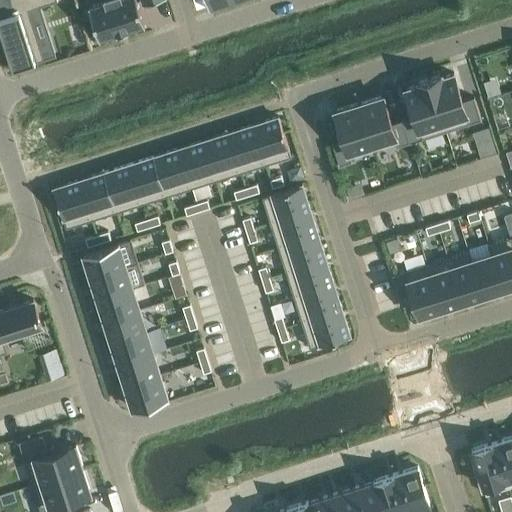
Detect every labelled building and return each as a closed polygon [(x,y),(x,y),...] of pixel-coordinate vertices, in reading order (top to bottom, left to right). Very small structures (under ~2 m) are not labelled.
[(42,60),(27,11),(56,1),(56,0),(7,0),(12,15),(0,18),(0,50),(1,52),(5,51),(11,70),(42,60)] [(146,24),(138,0),(103,0),(104,1),(90,6),(100,39),(146,24)] [(441,74),(429,78),(446,130),(481,119),(474,96),(462,100),(453,72),(442,76),(441,74)] [(414,115),(403,118),(410,141),(446,130),(429,78),(416,82),(417,84),(406,87),(414,115)] [(382,95),(358,102),(373,148),(396,141),(397,146),(410,141),(403,118),(391,122),(382,95)] [(344,137),(332,141),(339,164),(351,160),(350,156),(373,148),(358,102),(357,103),(357,102),(336,109),(337,109),(335,110),(344,137)] [(291,155),(278,115),(252,123),(265,164),(291,155)] [(252,123),(228,131),(240,171),(260,165),(265,164),(252,123)] [(228,131),(203,139),(216,179),(240,171),(228,131)] [(203,139),(178,147),(191,187),(216,179),(203,139)] [(178,147),(153,155),(166,195),(191,187),(178,147)] [(166,195),(153,155),(129,163),(141,203),(166,195)] [(129,163),(104,171),(117,211),(141,203),(129,163)] [(374,168),(351,177),(358,195),(381,186),(374,168)] [(104,171),(79,179),(92,219),(117,211),(104,171)] [(281,175),(270,179),(272,186),(284,183),(281,175)] [(79,179),(53,187),(66,227),(92,219),(79,179)] [(257,183),(245,186),(248,194),(259,191),(257,183)] [(310,210),(302,184),(262,197),(270,223),(310,210)] [(245,186),(234,190),(236,198),(248,194),(245,186)] [(207,199),(196,202),(198,210),(210,206),(207,199)] [(196,202),(184,206),(187,214),(198,210),(196,202)] [(480,217),(478,209),(466,212),(469,220),(480,217)] [(318,235),(310,210),(270,223),(278,248),(318,235)] [(160,222),(157,215),(146,218),(149,226),(160,222)] [(250,215),(242,218),(246,229),(254,227),(250,215)] [(146,218),(135,222),(137,229),(149,226),(146,218)] [(439,230),(450,226),(448,218),(436,222),(439,230)] [(254,227),(246,229),(246,230),(250,241),(258,239),(254,227)] [(438,227),(427,231),(430,238),(440,235),(438,227)] [(108,230),(97,234),(99,241),(111,238),(108,230)] [(97,234),(85,237),(88,245),(99,241),(97,234)] [(326,260),(318,235),(278,248),(286,273),(326,260)] [(511,235),(488,243),(491,252),(492,252),(503,287),(511,284),(511,235)] [(91,250),(83,253),(87,266),(90,276),(137,261),(130,238),(91,250)] [(169,238),(162,240),(165,252),(173,249),(171,245),(169,238)] [(469,249),(447,256),(462,300),(482,294),(471,259),(472,258),(469,249)] [(472,258),(471,259),(482,294),(503,287),(492,252),(491,252),(472,258)] [(447,256),(427,263),(441,307),(462,300),(447,256)] [(176,259),(168,262),(172,274),(180,271),(176,259)] [(294,297),(334,285),(326,260),(286,273),(294,297)] [(137,261),(90,276),(97,297),(133,286),(144,282),(137,261)] [(427,263),(392,274),(399,296),(411,293),(418,314),(441,307),(427,263)] [(270,278),(267,266),(259,269),(263,280),(270,278)] [(180,271),(169,275),(175,296),(187,292),(180,271)] [(270,278),(263,280),(266,291),(273,288),(270,278)] [(302,322),(342,309),(334,285),(294,297),(302,322)] [(105,320),(140,309),(133,286),(97,297),(105,320)] [(0,353),(7,351),(4,340),(43,328),(33,298),(21,302),(21,301),(3,307),(4,308),(0,308),(0,353)] [(190,303),(182,306),(186,317),(194,314),(190,303)] [(147,331),(140,309),(105,320),(112,342),(147,331)] [(350,335),(342,309),(302,322),(310,348),(350,335)] [(282,315),(274,317),(278,329),(285,326),(282,315)] [(189,330),(197,327),(193,316),(186,318),(189,330)] [(285,326),(278,329),(281,340),(289,338),(285,326)] [(154,352),(147,331),(112,342),(118,363),(154,352)] [(204,346),(196,349),(200,360),(208,358),(204,346)] [(161,374),(154,352),(118,363),(125,385),(161,374)] [(208,358),(200,360),(204,372),(211,369),(208,358)] [(168,397),(161,374),(125,385),(133,408),(168,397)] [(71,410),(33,411),(33,427),(72,426),(71,410)] [(41,434),(19,441),(32,483),(83,467),(82,466),(83,466),(76,445),(76,446),(75,444),(60,449),(58,443),(46,447),(41,434)] [(511,435),(493,442),(507,486),(511,484),(511,435)] [(493,442),(471,448),(486,493),(507,486),(493,442)] [(418,466),(395,473),(407,509),(429,502),(418,466)] [(83,467),(32,483),(41,511),(66,511),(64,506),(76,502),(75,496),(90,491),(83,467)] [(395,472),(373,479),(373,480),(383,511),(398,511),(407,509),(395,473),(395,472)] [(383,511),(373,480),(352,487),(359,511),(383,511)] [(359,511),(352,487),(330,493),(335,511),(359,511)] [(335,511),(330,493),(308,500),(311,511),(335,511)] [(308,500),(286,507),(287,511),(311,511),(308,500)]
